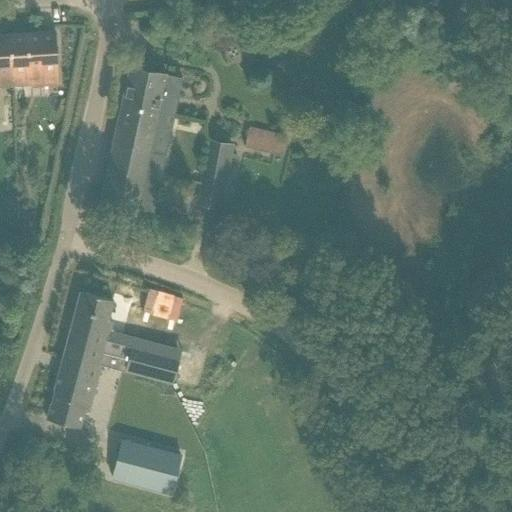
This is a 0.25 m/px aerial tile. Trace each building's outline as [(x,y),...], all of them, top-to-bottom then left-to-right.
[(55,32),(8,35),(11,86),(58,83),(55,32)] [(0,86),(11,86),(8,35),(0,35),(0,86)] [(128,66),(120,104),(167,115),(171,95),(178,96),(182,78),(128,66)] [(167,115),(120,104),(99,201),(152,213),(171,129),(164,128),(167,115)] [(286,136),(248,127),(243,147),(281,156),(286,136)] [(218,208),(233,145),(208,140),(196,203),(218,208)] [(34,212),(20,212),(20,238),(34,235),(34,212)] [(79,291),(62,355),(100,365),(109,334),(103,332),(112,300),(79,291)] [(124,372),(171,385),(178,357),(131,345),(124,372)] [(100,365),(62,355),(46,418),(65,423),(81,427),(97,365),(100,366),(100,365)] [(121,439),(111,478),(169,494),(176,468),(180,455),(121,439)]
